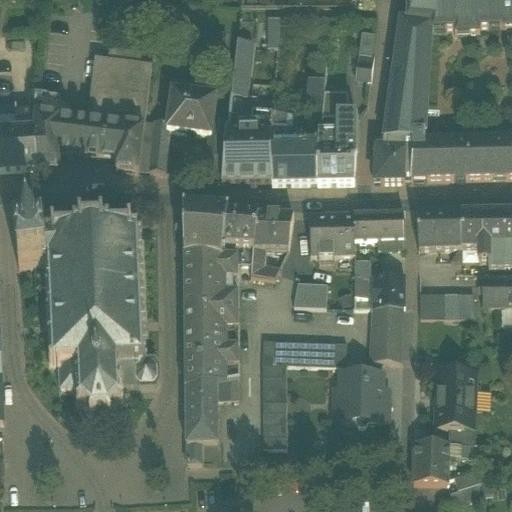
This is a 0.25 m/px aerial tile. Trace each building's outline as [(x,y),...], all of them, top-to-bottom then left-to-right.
[(511,0),(405,0),(406,26),(431,29),(431,36),(454,36),(454,42),(480,41),(480,35),(502,34),(504,36),(511,35),(511,0)] [(281,52),(281,22),(269,22),(268,52),(281,52)] [(431,36),(431,29),(406,26),(400,25),(398,44),(404,44),(403,57),(396,57),(392,86),(399,87),(398,97),(397,97),(396,110),(388,109),(383,145),(384,145),(383,153),(376,153),(375,170),(381,170),(380,189),(405,188),(405,184),(411,184),(411,179),(413,156),(425,156),(425,147),(425,139),(417,138),(422,61),(430,61),(431,36)] [(361,39),(359,60),(372,62),(375,41),(361,39)] [(404,44),(398,44),(396,57),(403,57),(404,44)] [(231,99),(246,100),(251,49),(237,47),(231,99)] [(87,128),(144,135),(152,71),(139,70),(141,58),(109,54),(107,66),(95,64),(87,128)] [(359,60),(358,67),(373,69),(374,62),(372,62),(359,60)] [(417,138),(425,139),(430,61),(422,61),(417,138)] [(356,87),(370,89),(373,69),(358,67),(356,87)] [(307,105),(321,106),(322,99),(323,85),(309,84),(307,105)] [(399,87),(392,86),(388,109),(396,110),(397,97),(398,97),(399,87)] [(209,142),(212,142),(214,126),(221,127),(221,120),(215,119),(217,102),(172,97),(169,129),(168,134),(167,134),(167,137),(170,137),(209,142)] [(319,125),(335,124),(348,124),(348,99),(322,99),(321,106),(319,125)] [(32,116),(33,121),(75,126),(57,102),(34,100),(32,116)] [(221,192),(273,191),(271,159),(272,119),(272,116),(253,114),(251,127),(240,128),(239,137),(227,136),(226,143),(221,186),(221,192)] [(15,118),(15,120),(16,137),(0,138),(0,180),(37,178),(33,121),(32,116),(15,118)] [(272,119),(271,159),(290,159),(291,148),(291,142),(292,142),(292,133),(292,120),(287,120),(272,119)] [(0,138),(16,137),(15,120),(0,121),(0,138)] [(70,162),(75,126),(33,121),(37,178),(59,177),(58,160),(70,162)] [(316,158),(316,190),(353,189),(355,154),(357,154),(358,124),(348,124),(335,124),(335,138),(318,139),(317,147),(316,154),(316,158)] [(87,128),(75,126),(70,162),(82,164),(87,128)] [(164,181),(170,137),(167,137),(167,134),(168,134),(169,129),(155,127),(150,179),(164,181)] [(144,135),(87,128),(82,164),(115,168),(114,176),(138,179),(144,135)] [(226,143),(212,142),(209,142),(205,185),(218,186),(218,185),(221,186),(226,143)] [(426,179),(426,186),(511,184),(511,145),(425,147),(425,156),(413,156),(411,179),(426,179)] [(317,147),(291,148),(290,159),(309,158),(316,158),(316,154),(317,147)] [(309,158),(290,159),(271,159),(273,191),(310,190),(309,158)] [(183,217),(184,262),(222,265),(222,263),(224,254),(243,255),(254,256),(258,222),(228,220),(183,217)] [(488,275),(511,274),(511,218),(462,220),(462,256),(479,256),(479,269),(488,269),(488,275)] [(419,257),(462,256),(462,220),(418,220),(418,257),(419,257)] [(404,221),(354,222),(354,248),(383,248),(383,256),(404,255),(404,221)] [(265,257),(288,257),(293,223),(258,222),(254,256),(265,257)] [(354,263),(354,248),(354,222),(309,222),(310,264),(354,263)] [(89,425),(92,427),(94,422),(106,422),(108,426),(112,424),(109,420),(118,411),(122,413),(124,410),(118,407),(118,398),(123,397),(123,395),(137,395),(139,396),(154,395),(160,388),(159,374),(154,367),(147,367),(146,365),(142,365),(141,344),(145,344),(145,341),(141,341),(140,320),(144,320),(144,317),(140,317),(139,296),(143,296),(143,293),(139,293),(138,272),(142,272),(142,269),(138,269),(137,243),(132,243),(132,239),(127,239),(128,243),(110,244),(109,239),(106,240),(106,244),(102,244),(101,235),(103,235),(103,232),(79,233),(80,236),(81,236),(81,245),(77,245),(77,241),(73,241),(74,245),(55,246),(55,242),(51,242),(52,243),(43,243),(43,244),(19,246),(15,247),(18,276),(45,273),(45,276),(49,276),(50,297),(46,297),(46,300),(50,300),(51,320),(47,321),(47,324),(51,324),(52,344),(48,345),(48,348),(52,348),(53,368),(49,368),(49,372),(53,372),(54,374),(57,374),(57,379),(59,379),(60,398),(75,398),(75,400),(80,400),(80,409),(75,412),(77,415),(82,412),(90,421),(89,425)] [(237,264),(241,264),(241,262),(243,262),(243,255),(224,254),(222,263),(237,264)] [(254,256),(243,255),(243,262),(241,262),(241,264),(240,271),(251,272),(252,256),(254,256)] [(251,284),(274,288),(280,276),(264,274),(265,257),(254,256),(252,256),(251,272),(251,284)] [(238,344),(237,264),(222,263),(222,265),(184,262),(185,354),(238,344)] [(355,304),(367,304),(367,286),(369,285),(369,268),(354,268),(355,304)] [(373,285),(373,316),(374,316),(403,314),(405,314),(405,284),(373,285)] [(511,284),(482,286),(483,317),(511,315),(511,284)] [(293,314),(326,316),(327,292),(298,291),(293,314)] [(419,325),(457,325),(457,301),(420,301),(420,314),(419,325)] [(469,301),(457,301),(457,325),(469,325),(469,301)] [(372,369),(401,370),(403,314),(374,316),(373,347),(372,369)] [(185,396),(186,396),(239,387),(238,344),(185,354),(184,396),(185,396)] [(263,456),(287,456),(287,403),(286,372),(345,375),(347,351),(263,348),(262,372),(263,456)] [(358,433),(365,433),(368,428),(388,429),(388,398),(382,398),(382,382),(369,382),(366,376),(360,376),(357,381),(341,381),(340,397),(340,428),(356,428),(358,433)] [(449,436),(473,437),(476,379),(437,378),(435,435),(449,436)] [(239,407),(239,387),(186,396),(187,452),(202,452),(218,452),(217,408),(239,407)] [(462,452),(473,452),(473,437),(449,436),(448,452),(449,452),(462,452)] [(413,490),(448,491),(449,452),(448,452),(414,451),(413,490)] [(187,452),(187,471),(202,471),(202,452),(187,452)] [(462,465),(477,466),(477,452),(473,452),(462,452),(462,465)] [(454,485),(458,497),(479,490),(482,488),(478,476),(454,485)] [(456,511),(479,504),(479,490),(458,497),(450,500),(454,511),(456,511)]
